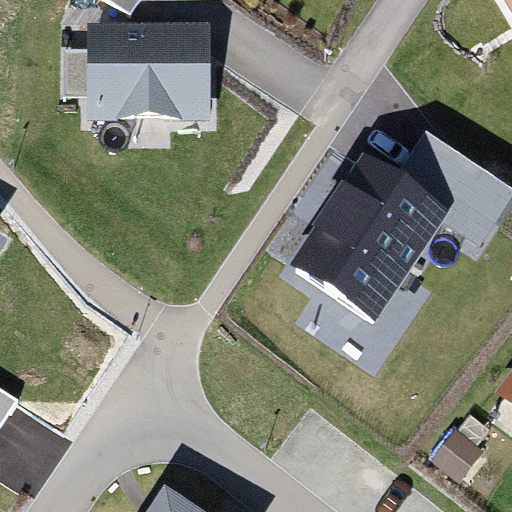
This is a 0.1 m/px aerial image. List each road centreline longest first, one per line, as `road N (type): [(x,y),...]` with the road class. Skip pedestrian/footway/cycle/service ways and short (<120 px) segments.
road 1 (residential): [(412,0),(183,345)]
road 2 (residential): [(0,178),(82,268),(183,345)]
road 3 (residential): [(295,511),(148,400)]
road 4 (residential): [(148,400),(73,511)]
